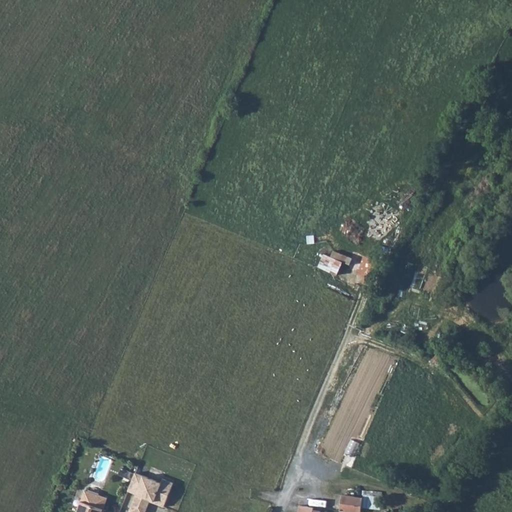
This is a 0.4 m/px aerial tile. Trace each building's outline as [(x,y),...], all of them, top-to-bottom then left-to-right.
[(335,249),(332,256),(324,253),(319,266),(339,274),(344,261),(350,263),(353,257),(335,249)] [(119,477),(126,480),(130,470),(123,468),(119,477)] [(158,479),(132,469),(125,488),(133,491),(126,509),(135,511),(140,511),(147,496),(151,498),(150,499),(161,503),(170,480),(159,475),(158,479)] [(98,511),(101,506),(105,495),(82,487),(73,511),(98,511)] [(364,489),(363,507),(382,509),(383,491),(364,489)] [(339,492),(337,507),(356,508),(358,494),(339,492)]
